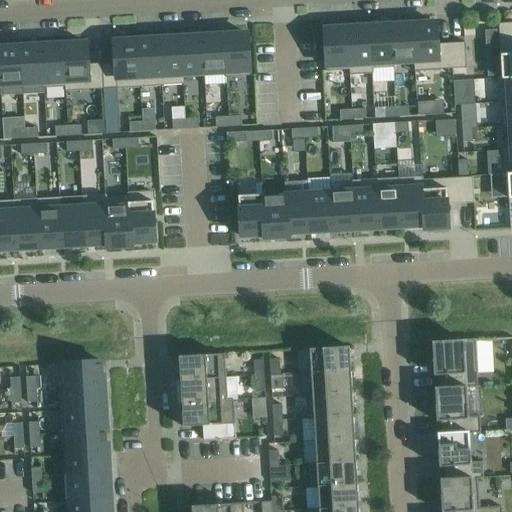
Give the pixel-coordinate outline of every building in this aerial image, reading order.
[(436,23),(412,24),(415,71),(439,69),(438,44),(436,23)] [(511,23),(498,24),(501,77),(498,78),(498,79),(511,77),(511,23)] [(412,24),(391,26),(393,67),(394,67),(394,63),(413,62),(413,63),(414,71),(415,71),(412,24)] [(391,26),(369,27),(372,74),(373,73),(373,69),(393,67),(391,26)] [(369,27),(348,28),(350,75),(372,74),(369,27)] [(348,28),(324,30),(326,71),(349,70),(349,73),(349,75),(350,75),(348,28)] [(247,34),(224,35),(226,77),(250,76),(247,34)] [(224,35),(202,37),(204,74),(224,72),(225,72),(225,77),(226,77),(224,35)] [(202,37),(180,38),(183,85),(184,85),(184,76),(184,75),(204,74),(202,37)] [(180,38),(159,39),(162,86),(183,85),(180,38)] [(159,39),(137,40),(140,87),(162,86),(159,39)] [(115,63),(102,64),(103,89),(116,88),(140,87),(137,40),(113,42),(115,63)] [(87,43),(63,45),(66,91),(103,89),(102,64),(88,64),(87,43)] [(451,43),(438,44),(439,69),(452,69),(451,43)] [(464,43),(451,43),(452,69),(466,68),(464,43)] [(63,45),(42,46),(44,88),(64,87),(65,91),(66,91),(63,45)] [(42,46),(20,47),(23,94),(23,86),(23,84),(29,84),(43,83),(43,88),(44,88),(42,46)] [(20,47),(0,48),(0,77),(1,95),(12,95),(23,94),(20,47)] [(511,77),(498,79),(499,103),(511,101),(511,77)] [(453,81),(454,94),(464,94),(463,80),(455,81),(453,81)] [(429,101),(417,102),(418,116),(429,115),(429,101)] [(511,101),(499,103),(499,104),(504,104),(505,126),(511,126),(511,101)] [(395,107),(396,117),(409,116),(408,106),(395,107)] [(382,108),(383,118),(396,117),(395,107),(382,108)] [(352,110),(353,120),(366,119),(365,109),(352,110)] [(339,110),(340,120),(353,120),(352,110),(339,110)] [(228,117),(229,127),(242,126),(241,116),(228,117)] [(461,117),(462,129),(472,129),(471,116),(461,117)] [(215,117),(216,127),(229,127),(228,117),(215,117)] [(118,118),(105,119),(106,134),(119,133),(118,118)] [(198,118),(185,119),(186,129),(199,128),(198,118)] [(185,119),(172,120),(173,130),(186,129),(185,119)] [(436,136),(455,134),(453,119),(434,121),(436,136)] [(155,121),(142,122),(142,132),(155,131),(155,121)] [(142,122),(129,123),(130,132),(142,132),(142,122)] [(395,123),(396,133),(408,132),(408,122),(395,123)] [(382,124),(383,134),(396,133),(395,123),(382,124)] [(81,125),(68,126),(69,136),(81,135),(81,125)] [(350,126),(350,136),(363,135),(363,125),(350,126)] [(68,126),(55,127),(56,137),(69,136),(68,126)] [(337,127),(337,137),(350,136),(350,126),(337,127)] [(511,126),(505,126),(505,128),(510,127),(511,149),(502,150),(502,151),(511,150),(511,126)] [(38,128),(25,129),(26,139),(38,138),(38,128)] [(304,129),(305,139),(318,138),(317,128),(304,129)] [(25,129),(12,129),(13,139),(26,139),(25,129)] [(291,129),(292,139),(305,139),(304,129),(291,129)] [(472,129),(462,129),(463,142),(473,142),(472,129)] [(245,132),(246,142),(259,141),(258,131),(245,132)] [(258,131),(259,141),(272,141),(271,131),(258,131)] [(138,138),(125,139),(126,149),(138,148),(138,138)] [(126,149),(125,139),(112,140),(113,150),(126,149)] [(92,141),(79,142),(80,152),(92,151),(92,141)] [(80,152),(79,142),(66,142),(67,152),(80,152)] [(46,143),(34,144),(34,154),(47,153),(46,143)] [(34,154),(34,144),(21,145),(21,155),(34,154)] [(511,150),(502,151),(503,175),(511,174),(511,150)] [(458,161),(459,178),(469,178),(468,160),(458,161)] [(511,174),(503,175),(503,176),(507,175),(510,229),(511,228),(511,174)] [(421,177),(398,178),(401,227),(423,226),(423,230),(424,230),(421,177)] [(422,177),(421,177),(424,230),(448,229),(447,204),(445,179),(422,180),(422,177)] [(469,178),(459,178),(460,204),(474,203),(472,177),(469,178)] [(398,178),(376,180),(378,229),(401,227),(398,178)] [(445,179),(447,204),(460,204),(459,178),(445,179)] [(360,180),(353,181),(356,230),(378,229),(376,180),(360,180)] [(352,191),(331,192),(333,231),(356,230),(353,181),(352,181),(352,191)] [(128,193),(131,247),(132,247),(132,243),(155,242),(152,192),(128,193)] [(308,193),(310,233),(333,231),(331,192),(308,193)] [(105,195),(108,248),(131,247),(128,193),(127,193),(127,197),(106,198),(106,195),(105,195)] [(285,194),(288,238),(288,234),(310,233),(308,193),(285,194)] [(263,195),(262,195),(264,239),(288,238),(285,194),(284,194),(284,197),(263,198),(263,195)] [(105,195),(82,197),(85,246),(107,244),(107,248),(108,248),(105,195)] [(238,196),(240,237),(263,235),(264,239),(262,195),(238,196)] [(59,198),(62,247),(85,246),(82,197),(81,197),(82,206),(61,208),(60,198),(59,198)] [(37,199),(39,248),(62,247),(59,198),(37,199)] [(37,199),(14,201),(17,250),(39,248),(37,199)] [(0,201),(0,250),(17,250),(14,201),(0,201)] [(475,339),(432,342),(433,359),(432,359),(433,376),(438,376),(439,387),(435,388),(435,389),(477,386),(477,373),(477,359),(476,359),(475,339)] [(311,373),(351,370),(351,365),(350,350),(350,347),(310,349),(311,373)] [(180,380),(181,380),(226,378),(224,354),(179,357),(180,380)] [(270,375),(279,375),(278,359),(268,360),(269,375),(270,375)] [(254,376),(264,376),(263,360),(253,361),(254,376)] [(102,362),(62,364),(63,388),(103,385),(102,362)] [(350,379),(350,371),(299,374),(300,396),(351,393),(352,393),(351,379),(350,379)] [(279,375),(270,375),(271,389),(282,389),(282,375),(280,375),(279,375)] [(255,392),(265,391),(264,376),(254,376),(255,392)] [(36,377),(26,377),(26,390),(37,389),(36,377)] [(11,391),(21,390),(20,378),(10,378),(11,391)] [(227,401),(226,378),(181,380),(181,388),(182,403),(227,401)] [(103,385),(63,388),(64,411),(105,408),(103,385)] [(477,386),(435,389),(436,414),(436,421),(441,421),(441,433),(437,433),(437,434),(480,432),(479,416),(468,417),(467,406),(466,388),(477,387),(477,386)] [(37,389),(26,390),(27,403),(37,402),(37,389)] [(11,404),(21,403),(21,390),(11,391),(11,404)] [(351,393),(300,396),(300,397),(306,397),(307,419),(352,416),(353,416),(352,401),(351,393)] [(227,401),(182,403),(183,411),(182,411),(183,427),(202,426),(234,424),(233,400),(227,401)] [(272,421),(282,420),(281,405),(271,405),(272,421)] [(105,408),(64,411),(66,433),(106,431),(105,408)] [(353,424),(352,416),(307,419),(307,420),(313,420),(315,441),(354,439),(354,424),(353,424)] [(282,420),(272,421),(273,436),(282,436),(282,420)] [(39,422),(29,423),(29,436),(39,435),(39,422)] [(13,436),(23,436),(22,423),(12,424),(13,436)] [(234,424),(202,426),(203,440),(235,438),(234,424)] [(106,431),(66,433),(67,456),(107,454),(106,431)] [(480,432),(437,434),(438,450),(439,467),(443,467),(444,479),(440,479),(440,480),(483,477),(482,462),(471,463),(470,451),(469,451),(468,433),(480,433),(480,432)] [(39,435),(29,436),(30,448),(40,448),(39,435)] [(14,449),(24,449),(23,436),(13,436),(14,449)] [(354,439),(315,441),(316,463),(310,463),(310,464),(355,462),(356,462),(355,447),(354,447),(354,439)] [(269,467),(278,466),(277,450),(268,451),(269,467)] [(107,454),(67,456),(68,479),(109,477),(107,454)] [(355,462),(310,464),(311,487),(356,485),(357,485),(356,470),(355,462)] [(278,466),(269,467),(270,482),(279,482),(278,466)] [(31,468),(32,481),(42,480),(41,468),(31,468)] [(109,477),(68,479),(70,502),(110,499),(109,477)] [(483,477),(440,480),(441,496),(440,496),(441,511),(501,511),(502,507),(479,508),(479,497),(478,497),(477,479),(483,478),(483,477)] [(32,481),(33,494),(43,493),(42,480),(32,481)] [(356,485),(311,487),(311,488),(317,488),(318,509),(307,509),(307,510),(358,507),(358,492),(357,492),(356,485)] [(281,496),(271,497),(271,502),(271,511),(276,511),(282,511),(281,496)] [(110,511),(110,499),(70,502),(70,511),(110,511)] [(243,511),(243,503),(191,506),(191,511),(243,511)]
